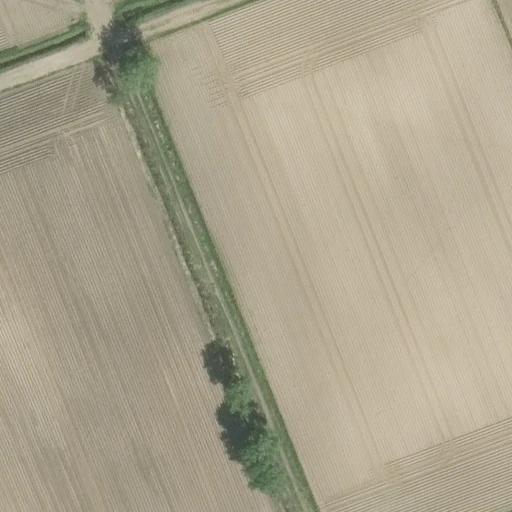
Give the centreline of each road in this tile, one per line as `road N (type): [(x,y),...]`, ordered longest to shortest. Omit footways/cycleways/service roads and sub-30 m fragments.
road 1 (track): [(109,47),(295,511)]
road 2 (track): [(109,47),(235,0)]
